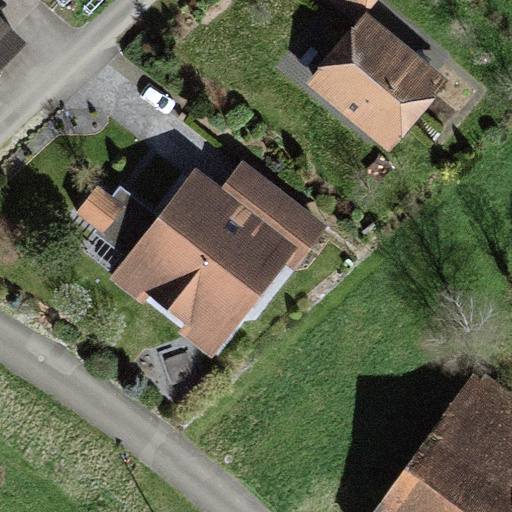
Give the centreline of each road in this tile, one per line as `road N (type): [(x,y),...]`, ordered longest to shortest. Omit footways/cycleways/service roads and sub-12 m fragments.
road 1 (residential): [(0,345),(35,364),(217,511)]
road 2 (residential): [(0,124),(132,0)]
